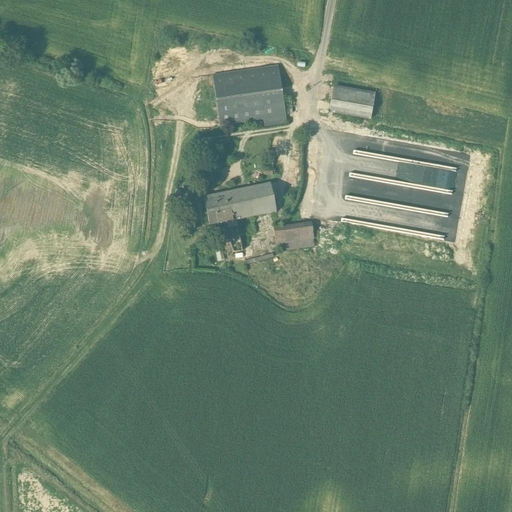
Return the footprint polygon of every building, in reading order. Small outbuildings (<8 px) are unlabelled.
[(278,66),(212,76),(220,126),(263,120),(264,128),(287,125),(278,66)] [(374,94),(334,87),(330,112),(370,119),(374,94)] [(426,141),(328,123),(324,144),(423,161),(426,141)] [(262,177),(262,176),(262,174),(261,172),(259,171),(257,171),(255,171),(254,172),(253,174),(253,176),(253,177),(254,179),(256,180),(257,180),(259,180),(261,179),(262,177)] [(270,184),(226,194),(231,221),(236,220),(276,212),(270,184)] [(226,194),(203,198),(209,226),(227,222),(231,221),(226,194)] [(231,221),(227,222),(233,253),(242,251),(236,220),(231,221)] [(311,223),(273,228),(275,243),(313,239),(311,223)]
